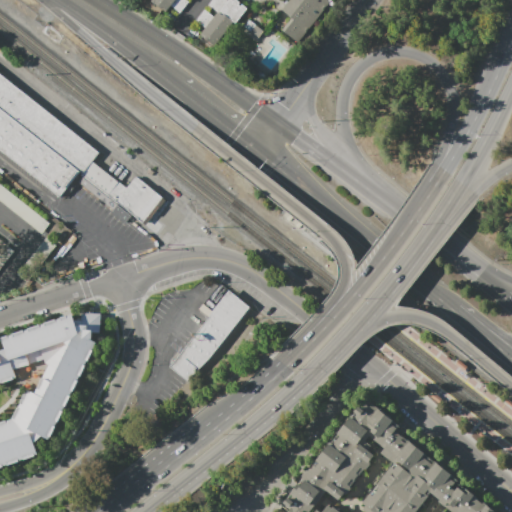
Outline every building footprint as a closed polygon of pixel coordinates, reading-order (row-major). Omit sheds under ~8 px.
[(166,14),(153,3),(155,0),(184,0),(190,4),(181,15),(172,8),(166,14)] [(248,11),(237,26),(234,24),(215,48),(201,37),(206,30),(198,23),(206,12),(215,19),(219,14),(210,7),(215,0),(224,0),(229,4),(232,1),(235,3),(236,1),(241,5),(240,7),(242,9),(244,7),(248,11)] [(334,0),(299,45),(285,35),(295,22),(283,13),(293,0),(337,0),(337,1),(336,0),(334,0)] [(265,33),(260,40),(246,29),(251,22),(265,33)] [(0,71),(102,152),(95,161),(127,185),(135,175),(163,198),(144,222),(118,202),(111,211),(77,184),(84,175),(80,172),(60,197),(0,149),(0,71)] [(229,292),(252,309),(193,385),(171,368),(229,292)] [(0,423),(0,468),(36,454),(32,443),(39,436),(47,439),(94,343),(91,338),(91,333),(99,333),(101,315),(83,313),(82,319),(74,319),(70,314),(26,328),(27,331),(8,337),(12,348),(6,350),(1,340),(0,340),(0,383),(15,378),(13,369),(28,364),(30,365),(43,360),(44,363),(49,365),(34,394),(26,390),(13,418),(0,423)] [(410,440),(411,439),(456,473),(453,476),(500,511),(282,511),(281,509),(286,501),(365,396),(402,424),(397,430),(410,440)]
